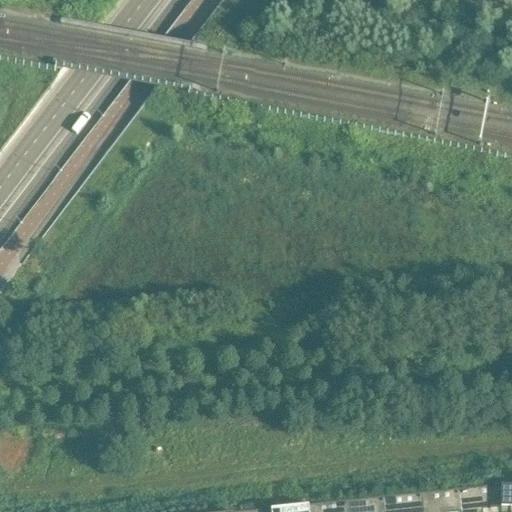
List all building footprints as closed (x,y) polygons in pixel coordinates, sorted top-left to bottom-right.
[(511,511),(511,488),(499,489),(499,511),(511,511)] [(499,511),(499,489),(459,493),(460,511),(499,511)] [(460,511),(459,493),(421,497),(422,511),(460,511)] [(422,511),(421,497),(384,501),(384,511),(422,511)] [(384,511),(384,501),(346,505),(346,511),(384,511)]
